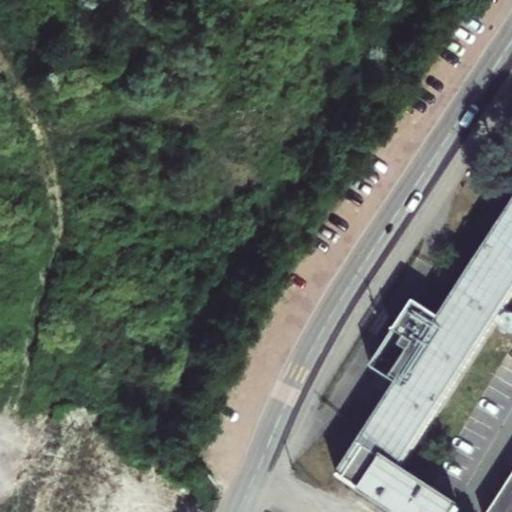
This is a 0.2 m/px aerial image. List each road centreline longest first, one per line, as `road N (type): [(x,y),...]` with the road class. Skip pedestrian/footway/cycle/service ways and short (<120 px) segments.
road 1 (tertiary): [(240,511),(336,303),(511,40)]
road 2 (track): [(0,421),(46,244),(27,168),(7,134)]
